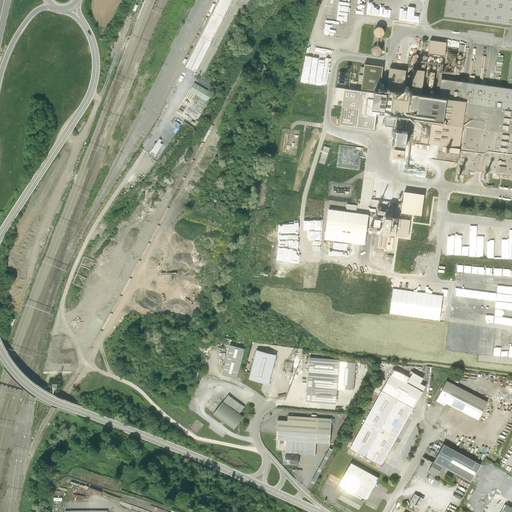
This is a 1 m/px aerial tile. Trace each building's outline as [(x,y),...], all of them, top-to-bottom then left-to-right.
[(511,0),(445,0),(443,16),(511,24),(511,0)] [(393,14),(388,14),(387,19),(384,18),(383,25),(392,26),(393,14)] [(375,36),(377,37),(378,37),(380,36),(381,35),(382,33),(382,32),(382,30),(381,29),(380,28),(379,27),(377,27),(376,27),(374,28),(373,29),(373,31),(372,32),(373,34),(374,35),(375,36)] [(353,37),(350,36),(349,44),(359,45),(361,33),(354,31),(353,37)] [(446,42),(429,40),(427,54),(445,56),(446,42)] [(375,46),(373,46),(372,46),(371,47),(370,49),(369,50),(369,52),(370,53),(371,54),(372,55),(374,56),(375,56),(377,55),(378,54),(379,52),(379,51),(379,49),(378,47),(377,46),(375,46)] [(307,76),(306,82),(316,83),(318,61),(312,61),(310,76),(307,76)] [(360,88),(343,86),(338,124),(372,129),(381,63),(363,61),(360,88)] [(405,70),(390,68),(387,91),(402,93),(405,70)] [(437,92),(416,90),(404,172),(426,175),(428,155),(457,159),(456,167),(511,174),(511,87),(439,77),(437,92)] [(183,100),(189,104),(195,93),(190,90),(183,100)] [(406,101),(391,99),(389,114),(404,116),(406,101)] [(178,109),(197,118),(200,112),(181,103),(178,109)] [(405,136),(392,134),(389,158),(402,160),(405,136)] [(319,161),(325,163),(330,146),(325,144),(319,161)] [(396,200),(397,193),(382,191),(381,197),(396,200)] [(395,245),(428,249),(427,261),(433,262),(434,251),(431,250),(432,243),(396,239),(395,245)] [(316,288),(320,248),(300,246),(296,286),(316,288)] [(455,270),(454,278),(511,282),(511,267),(455,263),(455,270)] [(356,310),(363,270),(342,266),(336,306),(356,310)] [(395,276),(390,312),(438,317),(438,311),(444,312),(444,315),(442,315),(442,318),(445,318),(446,312),(449,282),(395,276)] [(495,314),(511,315),(511,300),(496,299),(496,307),(495,307),(495,314)] [(477,351),(479,328),(472,327),(472,322),(465,321),(462,350),(477,351)] [(486,353),(511,355),(511,327),(503,327),(488,326),(486,353)] [(446,348),(453,349),(456,329),(449,328),(446,348)] [(229,344),(221,374),(236,378),(244,348),(229,344)] [(256,349),(249,378),(268,383),(276,355),(256,349)] [(357,360),(310,355),(310,356),(309,356),(308,371),(305,401),(306,401),(335,404),(337,387),(354,389),(357,360)] [(379,430),(395,439),(425,386),(393,368),(364,421),(379,430)] [(437,398),(435,400),(444,405),(446,403),(478,420),(487,401),(446,380),(437,398)] [(228,394),(213,414),(233,429),(243,417),(239,414),(244,407),(228,394)] [(289,454),(298,454),(315,456),(315,443),(330,444),(331,418),(317,417),(287,415),(287,420),(277,420),(276,440),(285,440),(284,453),(286,453),(289,454)] [(379,430),(364,421),(349,448),(381,466),(395,439),(379,430)] [(481,461),(442,442),(433,461),(445,468),(471,481),(481,461)] [(297,465),(298,454),(289,454),(286,453),(285,459),(289,459),(289,464),(297,465)] [(343,490),(338,499),(358,510),(363,501),(361,500),(362,498),(366,500),(379,478),(351,462),(338,485),(346,489),(345,491),(343,490)] [(445,468),(432,462),(428,470),(440,477),(445,468)] [(414,493),(409,502),(418,508),(423,499),(414,493)]
